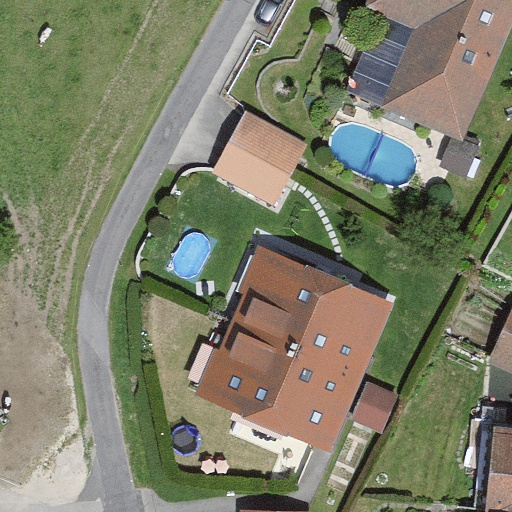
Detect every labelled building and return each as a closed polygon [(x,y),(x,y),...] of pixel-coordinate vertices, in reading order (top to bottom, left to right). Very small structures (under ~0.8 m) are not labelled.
[(511,0),(364,0),(355,23),(403,44),(372,117),(456,153),(511,23),(511,0)] [(269,203),(311,143),(251,103),(210,163),(269,203)] [(395,298),(262,243),(199,394),(332,449),(395,298)] [(511,364),(511,302),(490,354),(511,364)] [(511,511),(511,429),(492,428),(482,511),(511,511)] [(241,503),(240,511),(315,511),(316,506),(241,503)]
